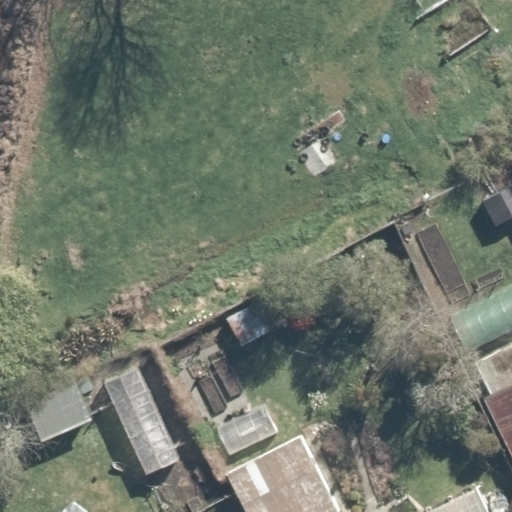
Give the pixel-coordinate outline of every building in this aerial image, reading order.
[(511,229),(511,183),(481,199),(500,236),(511,229)] [(511,479),(511,344),(457,374),(511,479)] [(197,457),(150,347),(97,370),(145,480),(197,457)] [(88,375),(23,403),(41,446),(107,418),(88,375)] [(307,434),(227,471),(246,511),(339,511),(343,510),(307,434)] [(511,511),(503,492),(457,511),(511,511)]
